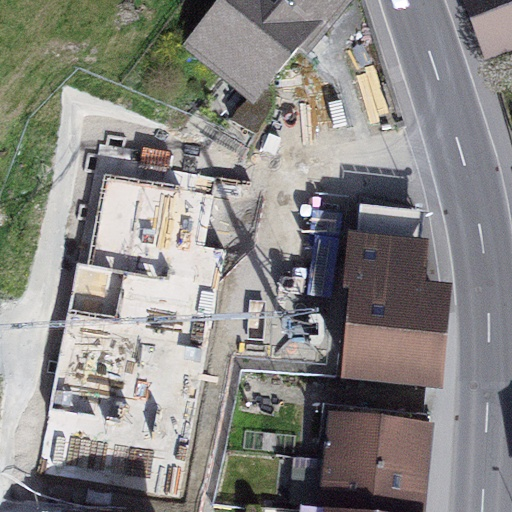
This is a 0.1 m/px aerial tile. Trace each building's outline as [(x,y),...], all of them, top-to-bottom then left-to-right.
[(230,0),(191,47),(227,79),(237,66),(265,90),(268,87),(299,50),(290,43),(304,27),(318,39),(347,5),(341,0),(230,0)] [(511,0),(465,0),(487,57),(511,47),(511,0)] [(320,54),(327,46),(318,39),(304,27),(290,43),(299,50),(313,62),(320,54)] [(250,98),(237,113),(232,123),(257,136),(276,107),(275,97),(268,87),(265,90),(237,66),(227,79),(250,98)] [(203,161),(221,174),(243,145),(225,132),(203,161)] [(442,336),(446,301),(416,298),(418,278),(420,257),(414,257),(417,222),(366,217),(362,252),(356,251),(353,288),(358,288),(350,379),(437,387),(442,336)] [(145,259),(143,248),(125,232),(31,341),(75,378),(107,376),(169,306),(168,293),(154,280),(138,267),(145,259)] [(154,280),(165,268),(143,248),(145,259),(138,267),(154,280)] [(336,410),(325,511),(418,511),(428,420),(336,410)] [(100,472),(100,490),(137,490),(137,472),(100,472)]
